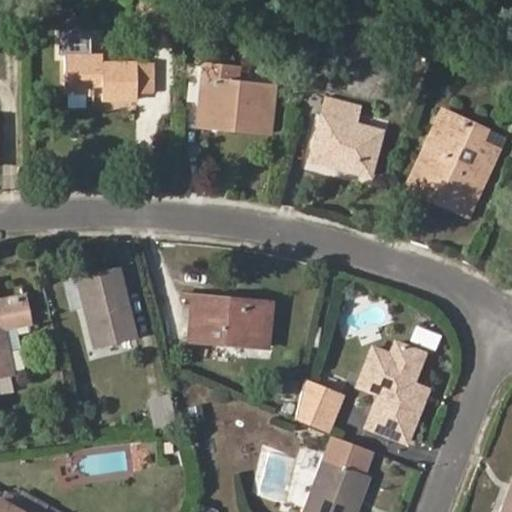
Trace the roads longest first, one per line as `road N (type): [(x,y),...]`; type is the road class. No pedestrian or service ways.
road 1 (residential): [(0,216),(178,218),(319,235),(437,275),(511,318)]
road 2 (residential): [(441,511),(511,328)]
